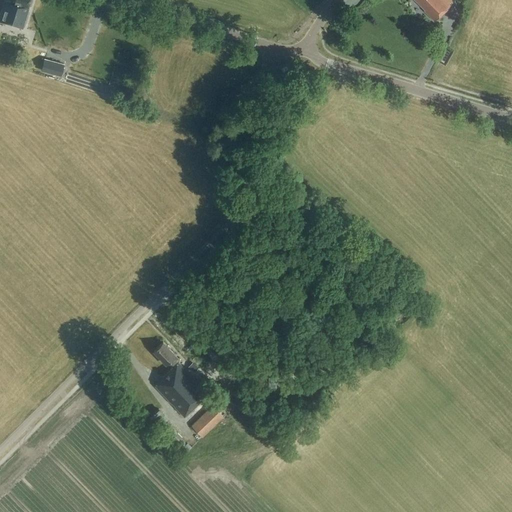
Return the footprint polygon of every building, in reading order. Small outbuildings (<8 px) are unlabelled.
[(27,11),(30,0),(11,0),(11,1),(8,0),(4,0),(0,17),(0,20),(23,28),(28,12),(27,11)] [(416,0),(425,9),(424,10),(434,20),(452,1),(451,0),(416,0)] [(45,58),(41,70),(61,75),(64,63),(45,58)] [(209,341),(224,355),(229,350),(234,354),(240,347),(235,342),(230,347),(216,334),(209,341)] [(166,363),(176,354),(163,341),(153,350),(166,363)] [(238,359),(246,350),(242,346),(234,355),(238,359)] [(184,416),(208,394),(178,362),(161,378),(162,379),(155,385),(172,403),(176,406),(175,407),(184,416)] [(198,367),(192,362),(188,366),(194,372),(198,367)] [(247,374),(249,387),(263,386),(262,373),(247,374)] [(245,412),(256,417),(262,405),(251,400),(245,412)] [(202,436),(223,417),(212,405),(191,424),(202,436)] [(152,410),(148,414),(156,423),(160,419),(152,410)] [(181,448),(187,442),(172,427),(166,434),(181,448)]
